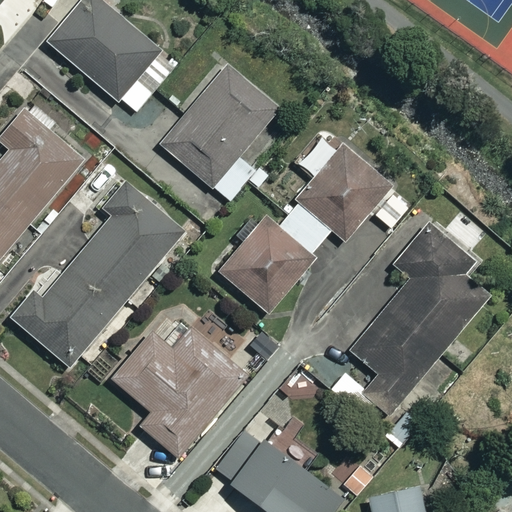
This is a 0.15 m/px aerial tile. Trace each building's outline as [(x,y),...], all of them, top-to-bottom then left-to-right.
[(0,0),(0,10),(8,0),(0,0)] [(163,52),(97,0),(87,0),(50,46),(138,117),(156,95),(139,82),(163,52)] [(281,112),(229,69),(163,148),(231,206),(259,172),(243,158),(281,112)] [(0,266),(87,162),(27,113),(1,145),(12,154),(0,167),(0,266)] [(393,190),(345,149),(275,231),(259,217),(239,240),(247,246),(221,276),(269,317),(338,236),(347,244),(393,190)] [(184,236),(127,187),(105,213),(113,220),(45,301),(36,294),(13,321),(70,370),(184,236)] [(474,353),(457,340),(490,301),(466,281),(478,267),(430,227),(395,269),(412,283),(351,355),(380,379),(364,397),(391,420),(443,357),(460,370),(474,353)] [(175,354),(154,337),(115,383),(155,417),(144,430),(180,461),(245,384),(190,337),(175,354)] [(511,433),(511,423),(470,392),(454,413),(501,448),(511,433)] [(297,412),(275,395),(215,473),(265,511),(340,511),(348,501),(318,478),(316,481),(270,447),(297,412)] [(376,481),(363,468),(345,487),(359,500),(376,481)] [(429,511),(427,493),(373,500),(374,511),(429,511)]
